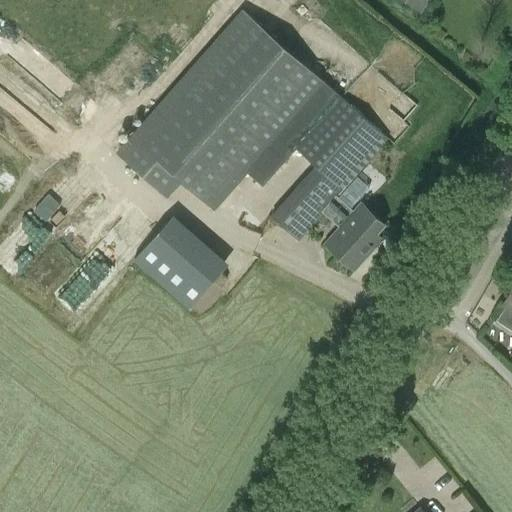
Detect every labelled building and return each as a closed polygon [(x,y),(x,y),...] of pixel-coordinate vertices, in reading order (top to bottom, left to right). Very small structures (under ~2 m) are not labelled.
[(403,0),(418,11),(426,0),(403,0)] [(262,186),(296,147),(315,165),(270,214),(298,240),(322,212),(340,228),(330,239),(343,251),(336,258),(352,273),(372,251),(366,245),(382,229),(359,208),(352,216),(334,199),(387,141),(338,96),(322,82),(245,11),(118,155),(166,197),(180,181),(211,208),(245,170),(262,186)] [(221,272),(165,223),(133,259),(189,308),(221,272)] [(237,293),(256,272),(251,267),(239,280),(234,276),(226,284),(237,293)] [(511,290),(503,304),(511,310),(511,290)]
